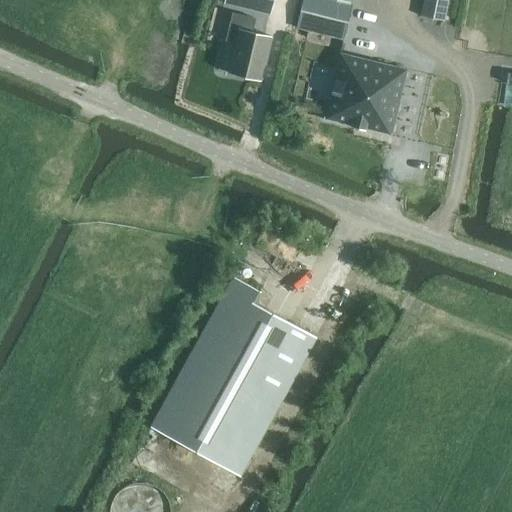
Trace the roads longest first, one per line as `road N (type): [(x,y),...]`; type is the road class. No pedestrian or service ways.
road 1 (unclassified): [(511,273),(0,64)]
road 2 (track): [(134,0),(138,31),(53,175),(49,199),(202,231),(248,257)]
road 3 (track): [(511,347),(337,269),(373,219)]
